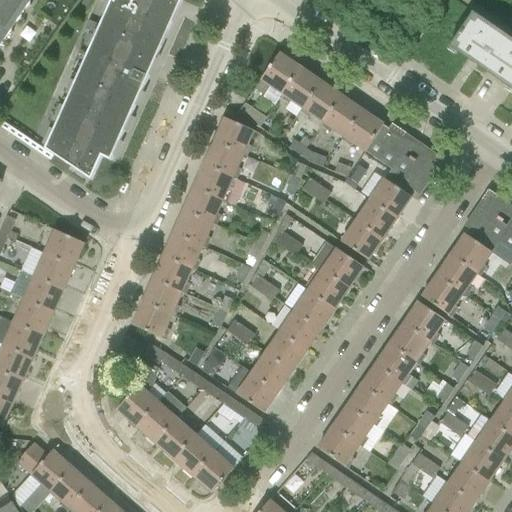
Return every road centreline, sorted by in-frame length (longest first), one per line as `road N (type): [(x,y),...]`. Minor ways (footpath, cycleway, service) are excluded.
road 1 (residential): [(233,511),(493,143)]
road 2 (residential): [(165,511),(96,428),(86,392),(130,244)]
road 3 (residential): [(130,244),(238,0)]
road 4 (residential): [(493,143),(274,0)]
road 5 (residential): [(0,155),(130,244)]
